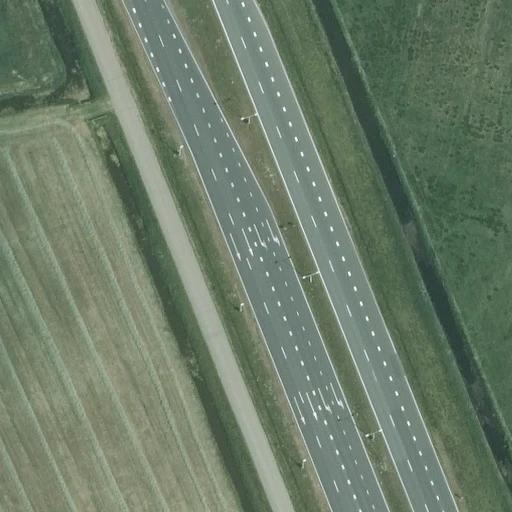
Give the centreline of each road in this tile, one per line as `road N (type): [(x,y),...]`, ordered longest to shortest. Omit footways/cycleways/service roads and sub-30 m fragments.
road 1 (unclassified): [(282,511),(80,0)]
road 2 (primary): [(427,511),(225,0)]
road 3 (primary): [(143,0),(344,511)]
